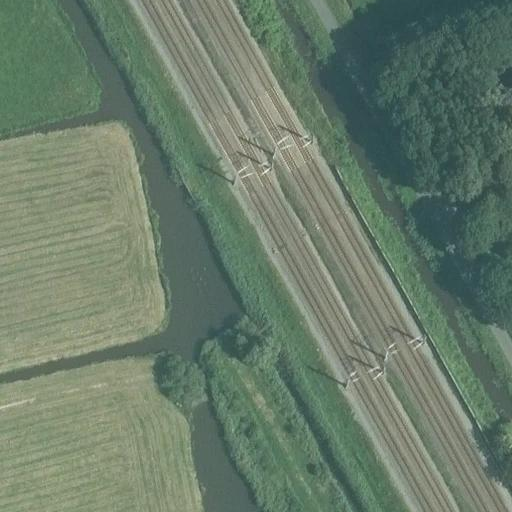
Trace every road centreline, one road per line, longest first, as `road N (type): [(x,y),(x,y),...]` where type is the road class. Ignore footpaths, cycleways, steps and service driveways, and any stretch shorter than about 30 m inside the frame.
road 1 (track): [(99,0),(378,511)]
road 2 (unclassified): [(316,0),(511,356)]
